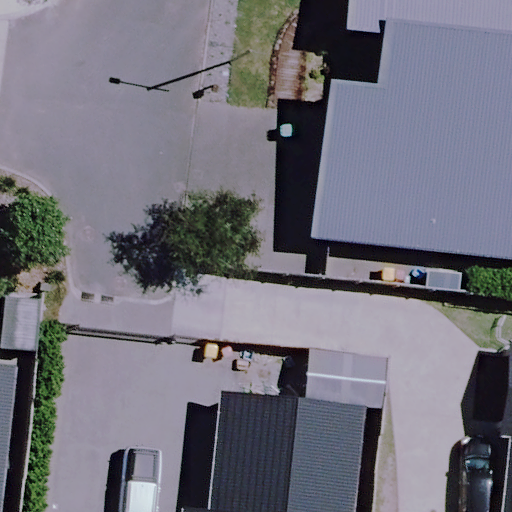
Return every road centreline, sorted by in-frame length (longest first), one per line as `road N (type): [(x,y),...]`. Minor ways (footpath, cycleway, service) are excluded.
road 1 (residential): [(109,298),(126,110)]
road 2 (residential): [(126,110),(0,86)]
